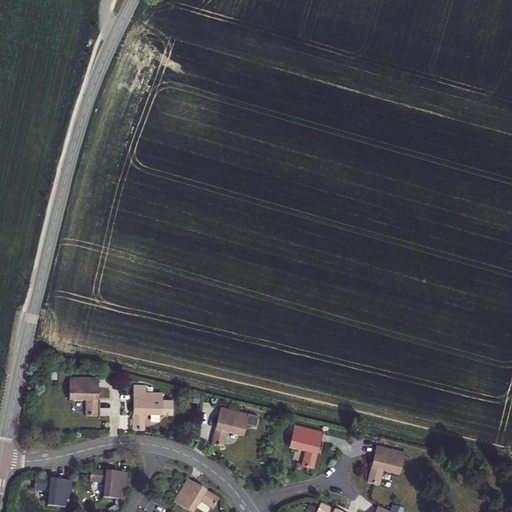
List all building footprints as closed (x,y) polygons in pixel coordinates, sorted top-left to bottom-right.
[(88,402),(87,416),(97,416),(100,380),(72,377),(70,399),(88,402)] [(136,384),(134,428),(145,428),(146,416),(162,416),(173,417),(173,402),(163,401),(163,392),(146,391),(146,385),(136,384)] [(221,409),(213,446),(225,448),(229,433),(244,437),(247,426),(256,428),(259,418),(221,409)] [(295,427),(291,449),(308,454),(305,468),(318,471),(326,436),(295,427)] [(377,448),(369,483),(380,486),(384,472),(401,476),(406,455),(377,448)] [(104,497),(128,499),(130,475),(92,472),(91,483),(105,484),(104,497)] [(72,509),(74,483),(37,480),(36,491),(49,493),(48,507),(72,509)] [(189,481),(176,502),(192,511),(202,498),(217,507),(221,500),(189,481)]
